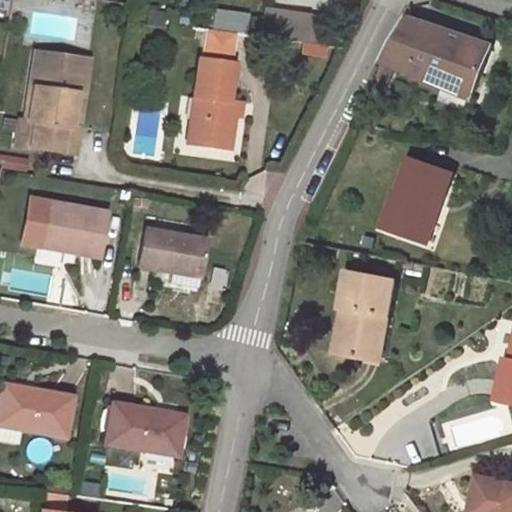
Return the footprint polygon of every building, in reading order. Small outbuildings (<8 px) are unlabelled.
[(264,10),(260,37),(285,40),(305,43),(309,16),(264,10)] [(243,33),(246,15),(213,11),(210,29),(243,33)] [(426,24),(406,19),(381,62),(384,63),(395,67),(471,100),(492,47),(426,24)] [(232,48),(203,44),(201,60),(230,63),(232,48)] [(86,59),(34,52),(25,120),(28,121),(36,67),(84,74),(86,59)] [(201,60),(197,59),(192,98),(198,99),(192,144),(230,150),(236,102),(229,101),(233,64),(230,63),(201,60)] [(384,63),(368,95),(380,101),(395,67),(384,63)] [(20,120),(16,146),(74,154),(78,127),(70,126),(75,95),(82,96),(85,74),(84,74),(36,67),(28,121),(25,120),(20,120)] [(82,96),(75,95),(70,126),(78,127),(82,96)] [(198,99),(192,98),(186,143),(192,144),(198,99)] [(452,174),(409,159),(396,195),(393,194),(381,229),(405,237),(409,224),(427,231),(436,203),(441,205),(452,174)] [(105,213),(49,203),(41,247),(97,257),(105,213)] [(409,224),(405,237),(427,245),(441,205),(436,203),(427,231),(409,224)] [(206,240),(143,229),(137,267),(170,273),(168,284),(196,288),(198,278),(200,278),(206,240)] [(395,282),(347,274),(341,309),(344,310),(355,312),(347,356),(380,362),(395,282)] [(344,310),(336,354),(347,356),(355,312),(344,310)] [(511,352),(511,354),(511,361),(505,361),(496,400),(511,403),(511,352)] [(71,397),(2,385),(0,396),(0,425),(64,437),(71,397)] [(183,417),(112,404),(105,443),(177,456),(183,417)] [(511,511),(511,485),(478,478),(473,503),(485,506),(483,511),(511,511)] [(483,511),(485,506),(473,503),(470,511),(483,511)]
